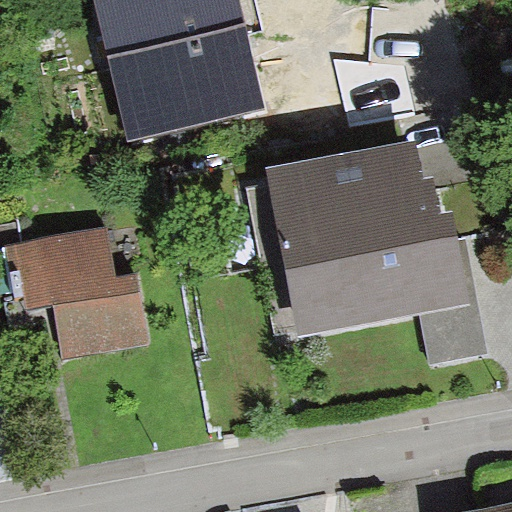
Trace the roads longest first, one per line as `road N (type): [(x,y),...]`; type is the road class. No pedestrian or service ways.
road 1 (residential): [(75,511),(511,426)]
road 2 (residential): [(511,204),(472,100),(243,4)]
